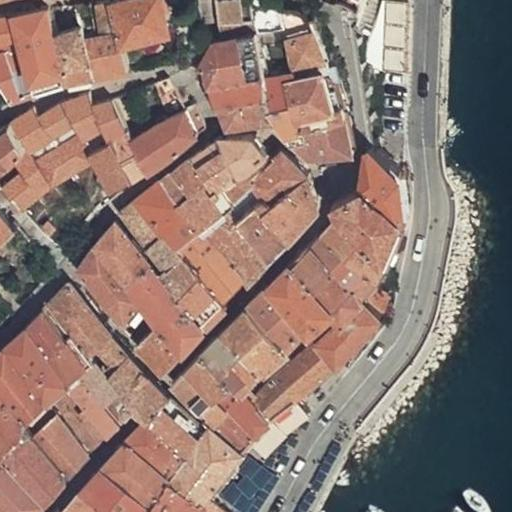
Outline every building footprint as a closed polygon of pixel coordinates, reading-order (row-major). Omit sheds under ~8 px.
[(98,74),(131,68),(123,43),(111,0),(96,1),(102,30),(85,35),(98,74)] [(177,27),(170,0),(112,0),(111,0),(123,43),(177,27)] [(244,12),(241,0),(220,0),(224,17),(244,12)] [(365,0),(361,10),(361,11),(356,29),(363,69),(408,71),(410,0),(365,0)] [(55,32),(48,7),(46,7),(46,4),(14,12),(22,36),(39,87),(68,78),(55,32)] [(356,29),(361,11),(349,8),(351,27),(356,29)] [(0,40),(22,36),(14,12),(0,14),(0,40)] [(256,12),(221,20),(224,37),(260,28),(256,12)] [(98,74),(85,35),(81,23),(55,32),(68,78),(98,74)] [(277,34),(275,25),(260,30),(262,38),(277,34)] [(326,63),(332,62),(316,26),(290,36),(298,63),(299,63),(301,71),(326,63)] [(260,28),(224,37),(218,38),(204,61),(197,66),(199,69),(207,66),(265,51),(262,38),(260,30),(260,28)] [(39,87),(22,36),(0,40),(0,51),(0,52),(0,77),(11,96),(39,87)] [(265,51),(207,66),(212,79),(213,82),(269,73),(266,54),(265,51)] [(298,63),(269,73),(273,94),(276,113),(281,121),(286,128),(294,139),(311,152),(357,149),(351,104),(349,98),(348,97),(337,100),(326,63),(301,71),(299,63),(298,63)] [(213,82),(216,89),(223,106),(242,101),(273,94),(269,73),(213,82)] [(166,91),(174,86),(169,79),(161,82),(166,91)] [(213,82),(212,79),(206,81),(209,91),(216,89),(213,82)] [(276,113),(273,94),(242,101),(247,120),(276,113)] [(173,115),(187,107),(182,98),(167,106),(173,115)] [(242,101),(223,106),(227,117),(230,124),(247,120),(242,101)] [(195,102),(187,107),(173,115),(134,137),(151,166),(152,167),(174,153),(208,125),(195,102)] [(50,134),(34,106),(10,121),(32,146),(50,134)] [(227,117),(223,106),(217,107),(222,120),(227,117)] [(111,137),(129,127),(122,114),(88,131),(120,187),(136,176),(111,137)] [(0,168),(32,146),(10,121),(0,127),(0,168)] [(286,128),(281,121),(278,123),(282,131),(286,128)] [(151,166),(134,137),(129,127),(111,137),(136,176),(151,166)] [(247,169),(270,151),(254,134),(223,135),(247,169)] [(217,194),(247,169),(223,135),(222,135),(165,178),(196,210),(217,194)] [(410,225),(411,214),(401,168),(370,146),(368,147),(364,185),(343,196),(335,200),(337,203),(343,199),(382,236),(396,250),(410,225)] [(276,210),(310,172),(310,171),(284,148),(276,157),(270,151),(247,169),(254,179),(265,195),(276,210)] [(254,179),(247,169),(217,194),(228,206),(254,179)] [(321,202),(310,172),(276,210),(294,235),(295,233),(321,202)] [(196,210),(165,178),(122,212),(150,245),(169,231),(196,210)] [(228,206),(217,194),(196,210),(169,231),(186,249),(203,232),(228,206)] [(294,235),(276,210),(265,195),(241,221),(273,256),(294,235)] [(0,239),(14,224),(0,206),(0,239)] [(274,257),(273,256),(241,221),(228,206),(203,232),(246,276),(251,281),(274,257)] [(341,208),(323,230),(363,260),(366,252),(372,239),(341,208)] [(118,221),(107,236),(101,243),(144,295),(153,306),(155,308),(177,286),(165,271),(146,250),(118,221)] [(363,260),(323,230),(315,240),(358,274),(359,274),(363,260)] [(177,286),(199,263),(186,249),(169,231),(150,245),(169,266),(165,271),(177,286)] [(231,295),(246,276),(203,232),(186,249),(199,263),(231,295)] [(396,250),(382,236),(368,262),(376,269),(382,274),(396,250)] [(358,274),(315,240),(313,239),(291,259),(331,311),(338,304),(337,303),(358,274)] [(144,295),(101,243),(98,247),(83,270),(105,297),(126,317),(144,295)] [(331,311),(291,259),(286,264),(268,282),(308,323),(313,328),(331,311)] [(234,300),(231,295),(199,263),(177,286),(208,322),(209,321),(234,300)] [(382,274),(376,269),(367,282),(373,286),(382,274)] [(96,349),(111,333),(113,330),(73,281),(50,303),(74,331),(92,353),(96,349)] [(308,323),(268,282),(258,293),(249,301),(291,343),(303,333),(301,330),(308,323)] [(373,286),(367,282),(360,291),(366,296),(373,286)] [(191,341),(208,322),(177,286),(155,308),(162,316),(187,345),(191,341)] [(343,359),(356,345),(356,344),(385,313),(366,296),(360,291),(342,315),(321,337),(343,359)] [(291,343),(249,301),(224,328),(264,367),(291,343)] [(71,335),(47,306),(47,307),(28,325),(29,326),(54,357),(72,337),(71,335)] [(166,368),(187,345),(162,316),(138,340),(166,368)] [(68,380),(70,378),(65,370),(54,357),(29,326),(9,346),(51,398),(68,380)] [(264,367),(224,328),(220,331),(205,346),(243,390),(264,367)] [(92,353),(74,331),(71,335),(72,337),(54,357),(65,370),(70,378),(92,353)] [(152,373),(111,333),(96,349),(113,366),(109,371),(105,376),(127,400),(133,405),(134,403),(130,400),(152,373)] [(333,369),(343,359),(321,337),(277,375),(296,399),(333,369)] [(0,385),(29,420),(51,398),(9,346),(8,345),(0,353),(0,385)] [(243,390),(205,346),(188,366),(206,384),(229,406),(243,390)] [(111,429),(133,405),(127,400),(105,376),(109,371),(94,354),(92,353),(70,378),(111,429)] [(206,384),(188,366),(176,379),(195,396),(206,384)] [(296,399),(277,375),(254,396),(229,426),(246,444),(247,444),(277,416),(295,400),(296,399)] [(107,433),(111,429),(70,378),(68,380),(51,398),(64,413),(91,450),(107,433)] [(206,384),(195,396),(219,417),(229,406),(206,384)] [(27,422),(29,420),(0,385),(0,436),(6,443),(27,422)] [(169,390),(149,415),(173,434),(193,449),(197,444),(211,426),(169,390)] [(303,408),(295,400),(277,416),(247,444),(274,468),(303,408)] [(72,471),(91,450),(64,413),(40,434),(72,471)] [(148,416),(130,437),(153,457),(173,434),(149,415),(148,416)] [(50,495),(72,471),(40,434),(29,420),(27,422),(6,443),(50,495)] [(246,444),(229,426),(205,456),(186,480),(207,498),(246,444)] [(153,457),(174,474),(175,472),(193,449),(173,434),(153,457)] [(130,437),(107,461),(139,488),(154,499),(154,498),(174,474),(153,457),(130,437)] [(0,495),(16,511),(34,511),(50,495),(6,443),(0,448),(0,495)] [(273,476),(247,457),(223,488),(250,508),(273,476)] [(105,463),(85,485),(120,511),(141,511),(154,499),(139,488),(107,461),(105,463)] [(197,511),(207,498),(186,480),(165,507),(160,511),(197,511)] [(75,496),(63,509),(68,511),(120,511),(85,485),(75,496)] [(0,511),(16,511),(0,495),(0,511)] [(225,511),(207,498),(197,511),(225,511)]
